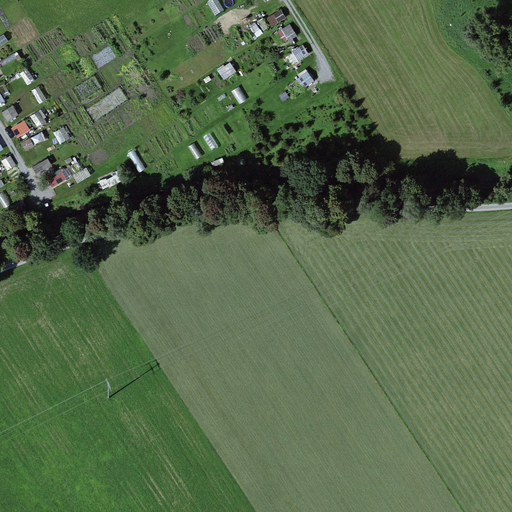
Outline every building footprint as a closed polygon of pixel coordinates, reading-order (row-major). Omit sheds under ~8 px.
[(216,15),(224,11),(218,0),(213,0),(210,2),(216,15)] [(281,29),(287,39),(297,32),(291,23),(281,29)] [(310,54),(305,45),(287,55),(292,64),(310,54)] [(223,77),(237,72),(233,62),(220,66),(223,77)] [(29,68),(22,72),(28,83),(35,79),(29,68)] [(297,76),(306,87),(316,79),(307,68),(297,76)] [(7,119),(19,114),(14,105),(3,110),(7,119)] [(39,111),(33,117),(39,124),(46,119),(39,111)] [(17,135),(29,128),(24,119),(12,126),(17,135)] [(65,127),(57,130),(61,142),(70,138),(65,127)] [(23,139),(25,148),(42,143),(39,135),(23,139)] [(34,166),(38,174),(53,166),(48,158),(34,166)]
